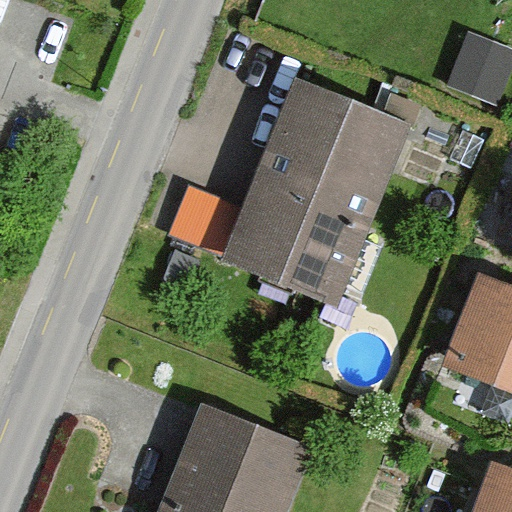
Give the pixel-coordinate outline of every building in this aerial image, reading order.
[(511,49),(471,33),(451,85),(496,102),(511,61),(511,49)] [(330,308),(408,122),(292,73),(214,260),(330,308)] [(511,284),(477,271),(440,366),(511,393),(511,284)] [(282,511),(309,447),(198,402),(152,511),(282,511)] [(511,511),(511,465),(488,456),(467,511),(511,511)]
